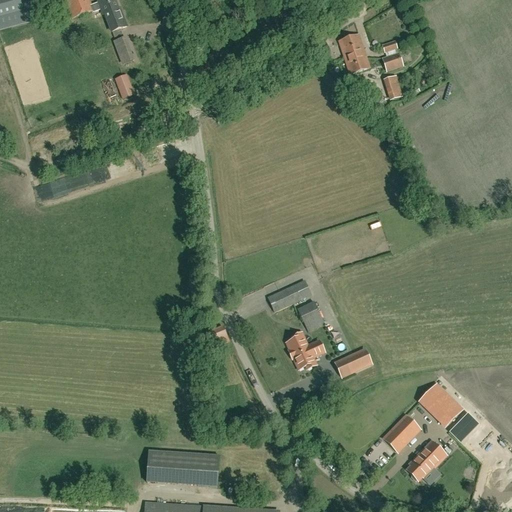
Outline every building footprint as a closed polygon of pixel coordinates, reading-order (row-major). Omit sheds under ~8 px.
[(0,0),(0,31),(46,19),(41,0),(0,0)] [(105,16),(120,11),(119,9),(118,9),(114,0),(106,0),(97,4),(98,4),(91,6),(89,0),(64,0),(71,20),(93,12),(93,14),(101,11),(103,17),(105,16)] [(111,33),(126,28),(120,11),(105,16),(111,33)] [(339,43),(344,60),(350,76),(370,69),(359,36),(339,43)] [(384,53),(397,49),(395,43),(382,47),(384,53)] [(403,67),(399,55),(382,60),(387,73),(403,67)] [(123,100),(134,96),(127,76),(115,81),(123,100)] [(395,78),(386,81),(382,82),(389,103),(402,99),(395,78)] [(367,111),(380,96),(368,87),(356,102),(367,111)] [(275,314),(311,297),(304,283),(268,299),(275,314)] [(308,334),(325,326),(314,303),(297,311),(308,334)] [(213,349),(229,342),(223,328),(207,335),(213,349)] [(287,345),(290,352),(289,353),(292,361),(294,360),(299,372),(306,368),(307,371),(316,367),(312,359),(324,354),(319,343),(307,349),(301,335),(293,339),(294,342),(287,345)] [(341,380),(351,375),(371,366),(365,352),(335,365),(341,380)] [(420,403),(445,429),(462,411),(436,386),(420,403)] [(467,415),(449,434),(459,445),(478,426),(467,415)] [(398,455),(420,432),(406,418),(383,441),(398,455)] [(415,483),(417,483),(418,483),(428,474),(429,475),(446,457),(432,443),(416,459),(418,461),(406,472),(412,477),(411,480),(415,483)] [(148,453),(146,484),(217,488),(219,457),(148,453)]
